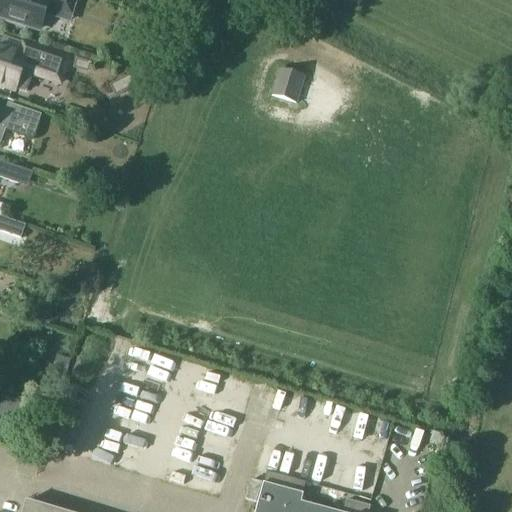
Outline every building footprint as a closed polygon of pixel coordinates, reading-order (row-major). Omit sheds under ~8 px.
[(0,0),(0,17),(6,20),(5,23),(24,29),(25,26),(42,31),(43,28),(46,17),(52,18),(58,0),(77,6),(78,0),(0,0)] [(0,88),(3,87),(15,91),(16,88),(25,91),(26,89),(30,77),(58,87),(61,77),(68,56),(23,41),(19,53),(0,46),(0,88)] [(280,69),(271,96),(297,104),(306,78),(280,69)] [(131,75),(116,83),(122,95),(137,88),(131,75)] [(0,112),(0,141),(5,128),(32,137),(40,115),(13,106),(9,115),(0,112)] [(0,177),(23,186),(28,170),(0,160),(0,177)] [(0,232),(21,239),(26,226),(0,217),(0,232)] [(57,356),(53,369),(66,373),(70,360),(57,356)] [(65,381),(63,374),(56,372),(50,378),(54,385),(61,386),(65,381)] [(61,409),(73,412),(79,387),(68,384),(61,409)] [(0,408),(0,417),(26,426),(32,406),(4,397),(0,408)] [(323,511),(299,506),(301,498),(287,494),(290,482),(264,476),(262,484),(251,481),(245,500),(257,503),(255,511),(323,511)] [(61,511),(26,501),(22,511),(61,511)] [(347,501),(343,511),(369,511),(371,507),(347,501)]
